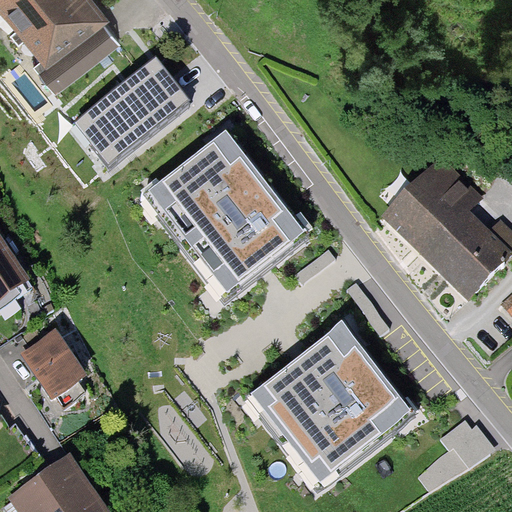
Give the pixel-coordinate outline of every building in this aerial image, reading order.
[(0,0),(0,5),(43,58),(47,63),(104,16),(110,11),(101,0),(0,0)] [(120,36),(104,16),(47,63),(43,58),(34,65),(55,90),(120,36)] [(197,102),(157,52),(115,86),(156,136),(197,102)] [(299,235),(225,139),(154,194),(228,290),(299,235)] [(454,148),(384,219),(406,241),(467,301),(511,255),(511,230),(501,220),(491,230),(474,213),(497,190),(454,148)] [(0,291),(25,275),(0,236),(0,291)] [(21,354),(53,401),(89,377),(57,329),(21,354)] [(406,415),(341,331),(256,397),(321,481),(406,415)] [(450,453),(420,478),(429,493),(493,453),(478,429),(471,434),(466,425),(442,440),(450,453)] [(109,511),(72,456),(10,497),(20,511),(109,511)]
